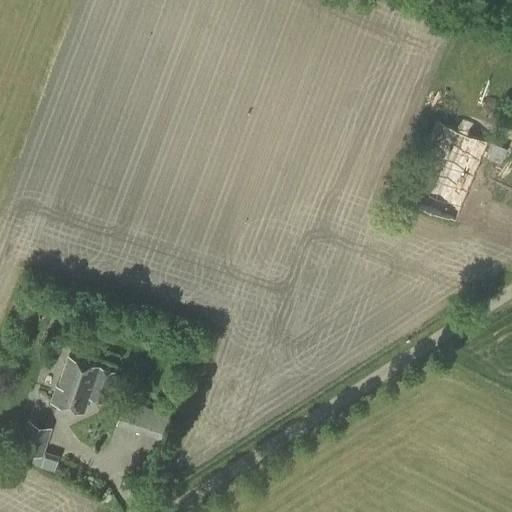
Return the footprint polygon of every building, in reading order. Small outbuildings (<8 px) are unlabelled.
[(457,219),(490,140),(437,118),(403,197),(457,219)] [(501,161),(506,147),(492,141),(486,155),(501,161)] [(107,401),(118,369),(72,354),(62,384),(60,383),(54,400),(86,410),(91,396),(107,401)] [(172,415),(126,398),(119,417),(166,434),(172,415)] [(56,470),(60,454),(45,450),(52,426),(27,418),(18,449),(43,455),(41,466),(56,470)]
